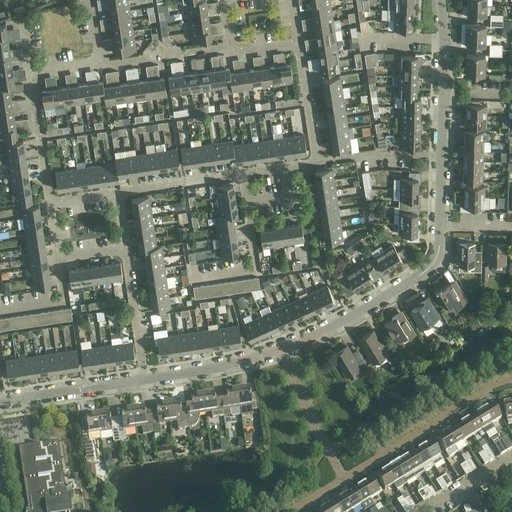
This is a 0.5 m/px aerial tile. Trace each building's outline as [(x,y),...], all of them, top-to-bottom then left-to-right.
[(130,10),(128,0),(107,3),(108,9),(111,8),(111,13),(130,10)] [(206,0),(198,0),(187,2),(189,12),(210,9),(209,3),(207,3),(206,0)] [(332,10),(330,0),(309,3),(310,9),(312,8),(313,13),(332,10)] [(415,1),(415,0),(405,0),(388,0),(389,10),(395,10),(413,10),(413,1),(415,1)] [(309,3),(297,5),(298,16),(310,15),(309,3)] [(97,16),(107,15),(106,4),(97,5),(97,16)] [(486,6),(468,5),(462,5),(462,6),(463,6),(462,15),(471,15),(486,16),(486,6)] [(211,14),(210,9),(189,12),(190,22),(209,19),(208,14),(211,14)] [(131,20),(130,10),(111,13),(112,18),(110,18),(110,24),(131,20)] [(333,20),(332,10),(313,13),(314,18),(311,18),(312,24),(333,20)] [(412,20),(413,10),(395,10),(394,20),(415,21),(415,20),(412,20)] [(210,24),(209,19),(190,22),(192,32),(213,29),(212,23),(210,24)] [(133,31),(131,20),(110,24),(111,29),(114,29),(114,33),(133,31)] [(335,30),(333,20),(312,24),(313,29),(315,29),(316,33),(335,30)] [(415,22),(415,21),(394,20),(394,31),(412,31),(412,22),(415,22)] [(301,33),(311,33),(311,24),(300,25),(301,33)] [(0,25),(0,36),(10,35),(9,29),(7,30),(6,25),(0,25)] [(109,25),(99,25),(100,36),(110,36),(109,25)] [(486,35),(486,25),(469,25),(462,25),(462,34),(461,34),(461,35),(486,35)] [(214,34),(213,29),(192,32),(193,42),(212,40),(211,35),(214,34)] [(336,41),(335,30),(316,33),(317,38),(314,38),(315,44),(336,41)] [(134,41),(133,31),(114,33),(115,38),(113,38),(113,44),(134,41)] [(11,40),(10,35),(0,36),(0,46),(9,45),(8,41),(11,40)] [(172,48),(176,43),(169,37),(168,35),(162,36),(163,41),(172,48)] [(485,45),(486,35),(461,35),(462,35),(462,45),(469,45),(485,45)] [(152,51),(159,42),(158,37),(152,38),(152,40),(147,47),(152,51)] [(136,51),(134,41),(113,44),(114,49),(117,49),(117,54),(136,51)] [(338,51),(336,41),(315,44),(316,49),(318,49),(319,53),(338,51)] [(10,50),(9,45),(0,46),(0,56),(13,55),(12,49),(10,50)] [(339,61),(338,51),(319,53),(320,58),(317,58),(318,64),(339,61)] [(378,66),(377,58),(384,58),(384,53),(377,53),(371,54),(373,67),(374,66),(378,66)] [(373,67),(371,54),(365,55),(368,76),(374,76),(374,66),(373,67)] [(399,56),(399,66),(420,67),(420,63),(422,63),(426,59),(422,54),(416,54),(416,56),(399,56)] [(14,60),(13,55),(0,56),(0,67),(12,65),(11,61),(14,60)] [(230,73),(229,68),(225,68),(223,55),(217,56),(222,88),(232,86),(230,73)] [(466,55),(466,65),(485,65),(485,55),(466,55)] [(222,88),(217,56),(211,57),(213,70),(209,71),(212,89),(222,88)] [(212,89),(209,71),(205,71),(203,58),(197,59),(202,91),(212,89)] [(202,91),(197,59),(191,60),(193,73),(189,74),(192,92),(202,91)] [(192,92),(189,74),(185,74),(183,61),(177,62),(181,94),(192,92)] [(341,71),(339,61),(318,64),(319,69),(321,69),(322,74),(341,71)] [(181,94),(177,62),(171,63),(173,76),(168,77),(171,96),(181,94)] [(285,62),(280,63),(283,84),(294,83),(291,64),(286,65),(285,62)] [(283,84),(280,63),(275,64),(275,66),(270,67),(273,86),(283,84)] [(307,78),(318,77),(318,64),(307,65),(307,78)] [(13,70),(12,65),(0,67),(0,77),(16,75),(15,70),(13,70)] [(160,78),(158,65),(152,66),(157,98),(167,96),(164,77),(160,78)] [(273,86),(270,67),(266,68),(265,65),(260,66),(263,87),(273,86)] [(485,75),(485,65),(466,65),(466,75),(485,75)] [(157,98),(152,66),(146,67),(148,80),(144,81),(147,99),(157,98)] [(263,87),(260,66),(255,67),(255,69),(250,70),(253,89),(263,87)] [(420,68),(420,67),(399,66),(399,77),(417,77),(417,68),(420,68)] [(147,99),(144,81),(140,81),(138,68),(132,69),(136,101),(147,99)] [(253,89),(250,70),(245,71),(245,68),(240,69),(243,90),(253,89)] [(136,101),(132,69),(126,70),(128,83),(124,84),(126,102),(136,101)] [(243,90),(240,69),(234,70),(235,72),(230,73),(232,86),(232,92),(243,90)] [(126,102),(124,84),(120,84),(118,71),(112,72),(116,104),(126,102)] [(116,104),(112,72),(106,73),(108,86),(104,87),(105,100),(106,105),(116,104)] [(17,81),(16,75),(0,77),(0,87),(15,85),(15,81),(17,81)] [(323,80),(324,90),(342,87),(341,77),(323,80)] [(417,86),(417,77),(399,77),(399,87),(419,87),(419,86),(417,86)] [(95,102),(92,80),(87,81),(87,84),(83,84),(85,103),(95,102)] [(104,87),(103,81),(98,82),(98,80),(92,80),(95,102),(105,100),(104,87)] [(75,105),(72,83),(67,84),(67,87),(62,87),(65,106),(75,105)] [(85,103),(83,84),(78,85),(78,83),(72,83),(75,105),(85,103)] [(23,84),(15,85),(0,87),(0,98),(11,96),(11,92),(24,90),(23,84)] [(65,106),(62,87),(58,88),(57,86),(52,87),(55,108),(65,106)] [(55,108),(52,87),(47,87),(47,90),(42,90),(45,109),(55,108)] [(344,98),(342,87),(324,90),(326,100),(344,98)] [(419,88),(419,87),(399,87),(398,97),(403,97),(417,97),(417,88),(419,88)] [(12,101),(11,96),(0,98),(0,108),(26,105),(25,99),(12,101)] [(421,97),(417,97),(403,97),(402,107),(423,108),(423,107),(421,107),(421,97)] [(345,108),(344,98),(326,100),(328,111),(345,108)] [(480,105),(481,101),(463,100),(463,106),(467,106),(467,116),(487,116),(487,105),(480,105)] [(27,111),(26,105),(0,108),(0,118),(14,117),(14,113),(27,111)] [(423,109),(423,108),(402,107),(402,117),(420,118),(421,108),(423,109)] [(347,118),(345,108),(328,111),(329,121),(347,118)] [(486,127),(487,116),(467,116),(467,125),(462,125),(462,130),(465,130),(465,131),(480,131),(484,131),(489,131),(489,127),(486,127)] [(15,121),(14,117),(0,118),(0,129),(29,125),(28,119),(15,121)] [(420,127),(420,118),(402,117),(402,128),(422,128),(422,127),(420,127)] [(348,128),(347,118),(329,121),(331,131),(348,128)] [(30,131),(29,125),(0,129),(0,139),(18,137),(17,133),(30,131)] [(350,139),(348,128),(331,131),(332,141),(350,139)] [(422,129),(422,128),(402,128),(402,138),(420,138),(420,129),(422,129)] [(484,141),(484,131),(480,131),(465,131),(465,130),(462,130),(459,130),(459,134),(465,134),(464,141),(484,141)] [(304,135),(294,136),(296,154),(307,152),(304,135)] [(296,154),(294,136),(284,138),(286,156),(296,154)] [(377,138),(379,149),(379,150),(388,150),(387,137),(383,137),(377,138)] [(286,156),(284,138),(273,139),(276,157),(286,156)] [(420,147),(420,138),(402,138),(401,148),(422,149),(422,147),(420,147)] [(276,157),(273,139),(263,141),(266,159),(276,157)] [(351,149),(350,139),(332,141),(334,151),(351,149)] [(6,143),(7,153),(25,150),(24,140),(6,143)] [(233,146),(233,145),(233,141),(222,142),(224,160),(234,159),(235,158),(233,146)] [(266,159),(263,141),(253,142),(256,160),(266,159)] [(484,152),(484,141),(464,141),(464,147),(459,147),(459,151),(484,152)] [(224,160),(222,142),(212,144),(214,162),(224,160)] [(256,160),(253,142),(243,144),(246,162),(256,160)] [(214,162),(212,144),(201,145),(204,163),(214,162)] [(243,144),(233,145),(233,146),(235,158),(234,159),(235,163),(246,162),(243,144)] [(204,163),(201,145),(191,147),(194,165),(204,163)] [(194,165),(191,147),(181,148),(184,166),(194,165)] [(177,149),(167,151),(170,168),(180,167),(177,149)] [(27,161),(25,150),(7,153),(9,163),(27,161)] [(170,168),(167,151),(157,152),(159,170),(170,168)] [(484,162),(484,152),(459,151),(459,155),(464,155),(464,161),(484,162)] [(159,170),(157,152),(146,154),(149,171),(159,170)] [(149,171),(146,154),(136,155),(139,173),(149,171)] [(139,173),(136,155),(126,157),(129,174),(139,173)] [(129,174),(126,157),(115,158),(116,163),(117,163),(118,176),(119,176),(129,174)] [(28,171),(27,161),(9,163),(11,174),(28,171)] [(483,172),(484,162),(464,161),(464,168),(459,167),(458,171),(483,172)] [(120,181),(119,176),(118,176),(117,163),(116,163),(107,165),(109,182),(120,181)] [(109,182),(107,165),(97,166),(99,184),(109,182)] [(99,184),(97,166),(86,168),(89,185),(99,184)] [(89,185),(86,168),(76,169),(79,187),(89,185)] [(79,187),(76,169),(66,171),(68,188),(79,187)] [(315,172),(317,182),(334,179),(333,169),(315,172)] [(30,181),(28,171),(11,174),(12,184),(30,181)] [(68,188),(66,171),(56,172),(58,190),(68,188)] [(483,183),(483,172),(458,171),(458,175),(464,175),(463,182),(479,182),(483,183)] [(372,189),(369,172),(362,173),(364,189),(372,189)] [(400,179),(400,190),(418,190),(419,181),(421,181),(421,173),(409,172),(409,179),(400,179)] [(336,189),(334,179),(317,182),(318,192),(336,189)] [(31,191),(30,181),(12,184),(14,194),(31,191)] [(479,186),(479,182),(463,182),(461,182),(461,187),(465,187),(465,197),(485,197),(485,186),(479,186)] [(216,187),(217,197),(235,194),(234,184),(216,187)] [(337,200),(336,189),(318,192),(320,202),(337,200)] [(418,199),(418,190),(400,190),(394,189),(394,200),(400,200),(400,207),(420,207),(420,199),(418,199)] [(33,202),(31,191),(14,194),(15,204),(33,202)] [(237,204),(235,194),(217,197),(219,207),(237,204)] [(132,199),(133,209),(151,207),(149,197),(132,199)] [(491,197),(485,197),(465,197),(465,206),(460,206),(460,212),(482,212),(482,208),(491,209),(491,197)] [(339,210),(337,200),(320,202),(321,213),(339,210)] [(238,215),(237,204),(219,207),(220,217),(233,215),(233,216),(238,215)] [(22,207),(23,218),(41,215),(39,205),(22,207)] [(152,217),(151,207),(133,209),(135,220),(152,217)] [(420,215),(420,207),(400,207),(399,224),(418,224),(418,215),(420,215)] [(340,220),(339,210),(321,213),(323,223),(340,220)] [(377,222),(377,214),(367,215),(368,223),(377,222)] [(42,225),(41,215),(23,218),(25,228),(42,225)] [(235,226),(233,216),(233,215),(220,217),(216,217),(217,228),(235,226)] [(154,227),(152,217),(135,220),(136,230),(154,227)] [(342,230),(340,220),(323,223),(324,233),(342,230)] [(302,224),(291,226),(294,243),(304,242),(302,224)] [(417,233),(418,224),(399,224),(399,234),(408,234),(407,241),(419,241),(420,233),(417,233)] [(44,235),(42,225),(25,228),(26,238),(44,235)] [(236,236),(235,226),(217,228),(219,238),(236,236)] [(294,243),(291,226),(281,227),(284,245),(294,243)] [(156,237),(154,227),(136,230),(138,240),(156,237)] [(284,245),(281,227),(271,229),(273,247),(284,245)] [(273,247),(271,229),(260,230),(263,248),(273,247)] [(344,241),(342,230),(324,233),(326,243),(344,241)] [(87,242),(93,241),(91,232),(85,233),(87,242)] [(104,241),(104,233),(93,232),(93,241),(104,241)] [(46,246),(44,235),(26,238),(28,248),(46,246)] [(238,246),(236,236),(219,238),(220,249),(238,246)] [(157,248),(157,247),(156,237),(138,240),(140,251),(144,250),(144,249),(157,248)] [(470,271),(481,272),(481,266),(482,255),(475,254),(475,243),(460,243),(459,266),(466,266),(466,267),(470,267),(470,271)] [(488,264),(492,264),(492,271),(505,272),(506,244),(488,244),(488,264)] [(393,245),(384,251),(393,266),(401,261),(402,263),(409,259),(403,249),(397,252),(393,245)] [(47,256),(46,246),(28,248),(29,259),(47,256)] [(162,246),(157,247),(157,248),(144,249),(144,250),(146,260),(163,257),(162,246)] [(240,256),(238,246),(220,249),(222,259),(240,256)] [(393,266),(384,251),(381,246),(372,252),(376,257),(370,261),(380,277),(387,273),(386,271),(393,266)] [(49,266),(47,256),(29,259),(31,269),(49,266)] [(165,267),(163,257),(146,260),(147,270),(165,267)] [(373,281),(380,277),(370,261),(369,260),(355,268),(364,284),(372,279),(373,281)] [(121,262),(110,264),(113,281),(123,280),(121,262)] [(113,281),(110,264),(100,265),(103,283),(113,281)] [(103,283),(100,265),(90,267),(92,284),(103,283)] [(50,276),(49,266),(31,269),(33,279),(50,276)] [(92,284),(90,267),(79,268),(82,286),(92,284)] [(166,277),(165,267),(147,270),(149,280),(166,277)] [(82,286),(79,268),(69,270),(72,288),(82,286)] [(357,289),(364,284),(355,268),(346,274),(337,276),(337,275),(336,276),(349,296),(358,291),(357,289)] [(52,286),(50,276),(33,279),(34,289),(52,286)] [(168,288),(166,277),(149,280),(150,290),(168,288)] [(469,301),(460,287),(456,280),(435,293),(445,308),(452,304),(455,309),(469,301)] [(328,286),(318,290),(326,306),(335,302),(328,286)] [(169,298),(168,288),(150,290),(152,301),(169,298)] [(326,306),(318,290),(309,294),(316,311),(326,306)] [(316,311),(309,294),(299,299),(307,315),(316,311)] [(411,311),(422,329),(423,328),(427,335),(434,331),(430,324),(441,317),(428,297),(422,301),(423,303),(411,311)] [(171,308),(169,298),(152,301),(153,311),(171,308)] [(307,315),(299,299),(290,303),(298,319),(307,315)] [(298,319),(290,303),(281,307),(288,323),(298,319)] [(279,328),(271,312),(269,306),(259,310),(262,316),(269,332),(279,328)] [(288,323),(281,307),(271,312),(279,328),(288,323)] [(73,320),(71,308),(64,309),(66,321),(73,320)] [(127,308),(127,310),(121,310),(122,318),(128,318),(127,315),(131,314),(130,308),(127,308)] [(54,323),(53,311),(46,312),(48,324),(54,323)] [(48,324),(46,312),(40,313),(42,325),(48,324)] [(28,315),(22,316),(24,327),(30,327),(28,315)] [(384,324),(389,332),(395,342),(407,335),(409,339),(416,334),(404,315),(398,319),(397,317),(384,324)] [(24,327),(22,316),(16,317),(17,328),(24,327)] [(269,332),(262,316),(253,320),(260,336),(269,332)] [(260,336),(253,320),(243,324),(251,341),(260,336)] [(239,325),(229,327),(232,345),(242,343),(239,325)] [(232,345),(229,327),(219,328),(221,346),(232,345)] [(221,346),(219,328),(208,330),(211,348),(221,346)] [(211,348),(208,330),(198,332),(201,349),(211,348)] [(201,349),(198,332),(188,333),(191,351),(201,349)] [(371,332),(359,340),(373,363),(385,355),(388,360),(396,355),(387,341),(382,344),(378,342),(371,332)] [(191,351),(188,333),(178,335),(181,352),(191,351)] [(181,352),(178,335),(168,336),(170,354),(181,352)] [(122,337),(122,343),(125,361),(135,359),(132,339),(129,339),(129,336),(122,337)] [(170,354),(168,336),(157,338),(160,355),(170,354)] [(125,361),(122,343),(112,345),(115,362),(125,361)] [(115,362),(112,345),(102,346),(104,364),(115,362)] [(104,364),(102,346),(92,348),(94,365),(104,364)] [(334,355),(346,376),(360,367),(362,372),(369,368),(360,354),(354,358),(347,346),(334,355)] [(94,365),(92,348),(81,349),(84,367),(94,365)] [(77,350),(67,351),(70,369),(80,367),(77,350)] [(70,369),(67,351),(57,353),(59,371),(70,369)] [(59,371),(57,353),(47,354),(49,372),(59,371)] [(49,372),(47,354),(36,356),(39,374),(49,372)] [(39,374),(36,356),(26,358),(29,375),(39,374)] [(29,375),(26,358),(16,359),(19,377),(29,375)] [(19,377),(16,359),(6,361),(8,378),(19,377)] [(250,387),(238,389),(241,409),(242,416),(253,414),(252,411),(259,410),(257,398),(251,399),(251,395),(250,387)] [(240,409),(238,389),(226,391),(227,403),(222,403),(224,417),(231,416),(232,418),(242,416),(240,409)] [(216,404),(215,397),(214,392),(202,394),(205,414),(212,413),(212,419),(224,417),(222,403),(216,404)] [(205,414),(202,394),(190,396),(191,403),(186,404),(187,412),(190,428),(193,428),(194,427),(195,427),(197,426),(197,425),(198,424),(199,423),(199,422),(200,421),(200,420),(200,419),(200,418),(199,415),(205,414)] [(180,401),(168,403),(171,423),(177,422),(178,430),(190,428),(187,412),(181,413),(180,401)] [(511,401),(503,403),(507,422),(511,420),(511,401)] [(158,417),(152,418),(154,434),(155,435),(161,435),(159,425),(171,423),(168,403),(156,405),(156,409),(158,417)] [(492,404),(483,410),(492,425),(501,419),(492,404)] [(144,407),(133,409),(136,428),(142,427),(144,435),(154,434),(152,418),(151,410),(145,411),(144,407)] [(122,422),(117,423),(118,435),(126,434),(126,437),(136,435),(135,429),(136,428),(133,409),(121,410),(122,422)] [(495,430),(492,425),(483,410),(474,416),(483,431),(486,436),(495,430)] [(109,412),(97,414),(100,434),(101,440),(113,439),(113,442),(115,443),(120,443),(118,435),(117,423),(111,424),(109,412)] [(100,434),(97,414),(85,416),(87,427),(81,428),(86,462),(94,461),(91,443),(90,443),(90,441),(95,440),(94,435),(100,434)] [(483,431),(474,416),(464,422),(474,436),(483,431)] [(474,436),(464,422),(455,427),(464,442),(474,436)] [(467,447),(464,442),(455,427),(446,433),(458,453),(467,447)] [(458,453),(446,433),(437,439),(449,459),(458,453)] [(126,434),(118,435),(120,443),(125,442),(127,440),(126,437),(126,434)] [(511,445),(507,438),(502,441),(508,451),(511,448),(511,445)] [(508,451),(502,441),(495,446),(501,456),(508,451)] [(66,496),(58,442),(19,448),(28,511),(71,511),(69,495),(66,496)] [(431,442),(422,448),(431,463),(434,468),(444,462),(431,442)] [(482,449),(484,453),(490,463),(495,459),(487,446),(482,449)] [(422,448),(413,453),(425,473),(434,468),(431,463),(422,448)] [(425,473),(413,453),(403,459),(416,479),(425,473)] [(490,463),(484,453),(479,456),(485,466),(490,463)] [(416,479),(403,459),(394,465),(403,480),(406,485),(416,479)] [(470,461),(465,464),(471,474),(477,471),(470,461)] [(471,474),(465,464),(460,467),(466,477),(471,474)] [(403,480),(394,465),(385,470),(394,485),(403,480)] [(394,485),(385,470),(376,476),(385,491),(394,485)] [(446,476),(441,479),(447,489),(452,486),(446,476)] [(374,485),(371,479),(361,485),(370,500),(380,494),(382,492),(377,483),(374,485)] [(447,489),(441,479),(436,482),(442,492),(447,489)] [(370,500),(361,485),(352,491),(361,506),(370,500)] [(428,487),(423,490),(429,500),(436,496),(432,489),(430,490),(428,487)] [(429,500),(423,490),(418,493),(424,503),(429,500)] [(361,506),(352,491),(343,497),(352,511),(361,506)] [(352,511),(343,497),(334,502),(339,511),(352,511)] [(409,511),(411,511),(405,502),(402,498),(397,501),(403,511),(409,511)] [(410,498),(405,502),(411,511),(416,508),(410,498)] [(339,511),(334,502),(324,508),(326,511),(339,511)]
